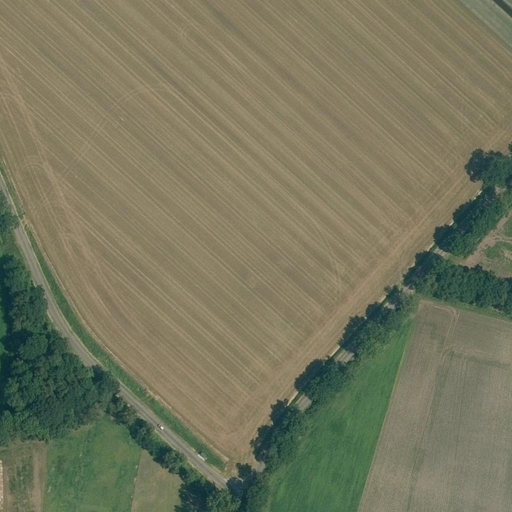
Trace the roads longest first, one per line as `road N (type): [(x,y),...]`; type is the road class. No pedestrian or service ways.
road 1 (unclassified): [(251,498),(103,378),(73,342),(44,296),(0,182)]
road 2 (unclassified): [(251,498),(317,398),(511,182)]
